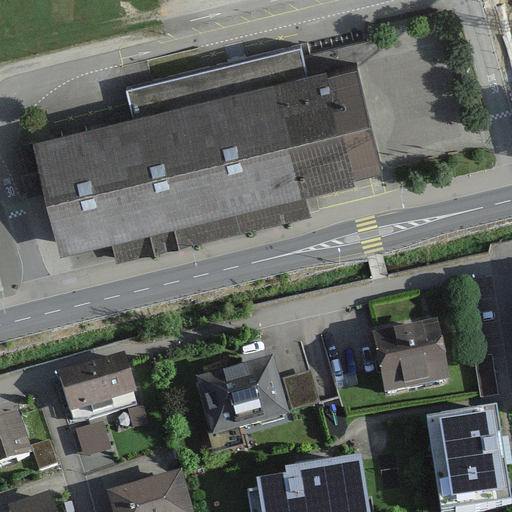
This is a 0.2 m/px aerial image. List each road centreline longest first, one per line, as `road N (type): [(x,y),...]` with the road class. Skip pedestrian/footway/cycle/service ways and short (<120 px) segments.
road 1 (tertiary): [(44,313),(511,202)]
road 2 (residential): [(504,257),(254,320)]
road 3 (residential): [(0,164),(23,211),(44,313)]
